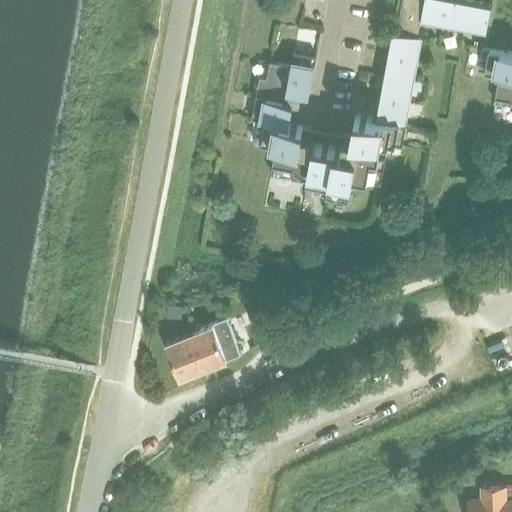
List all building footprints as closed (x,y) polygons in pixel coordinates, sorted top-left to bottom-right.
[(485,30),(489,5),(466,0),(402,0),(396,33),(393,33),(376,118),(355,114),(350,136),(344,135),(342,148),(313,143),(315,137),(301,134),(302,127),(288,124),(292,103),(298,105),(301,90),(309,92),(316,56),(294,52),(291,67),(269,63),(266,80),(259,78),(251,118),(258,120),(254,141),(275,145),(270,173),(292,178),(293,170),(307,173),(304,186),(326,190),(324,198),(346,202),(351,173),(380,178),(387,143),(401,146),(405,124),(400,123),(421,17),(485,30)] [(511,52),(481,47),(477,69),(498,73),(493,101),(511,105),(511,52)] [(253,305),(245,308),(247,313),(252,326),(259,323),(260,323),(253,305)] [(168,306),(167,318),(182,319),(183,307),(168,306)] [(226,319),(196,330),(197,334),(194,335),(201,354),(195,356),(200,370),(239,355),(226,319)] [(197,334),(196,330),(166,342),(180,378),(200,370),(195,356),(201,354),(194,335),(197,334)] [(489,373),(511,368),(511,365),(508,343),(495,345),(497,361),(487,363),(489,373)] [(482,498),(469,499),(469,511),(511,511),(511,497),(506,498),(505,485),(482,486),(482,498)]
